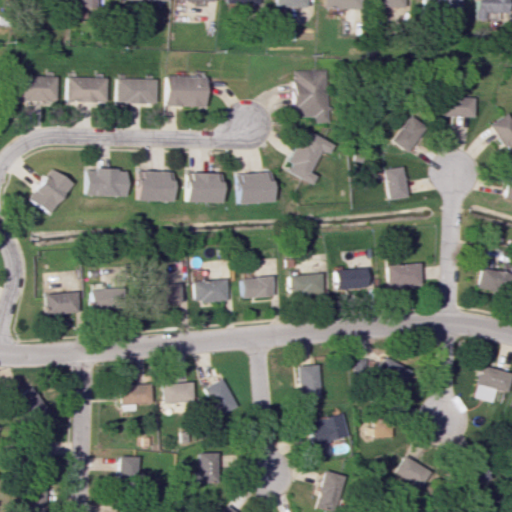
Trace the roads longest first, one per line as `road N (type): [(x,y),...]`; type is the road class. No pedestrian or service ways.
road 1 (residential): [(511,333),(445,321),(0,355)]
road 2 (residential): [(0,313),(8,152),(47,135),(227,140),(246,125)]
road 3 (residential): [(82,350),(75,511)]
road 4 (residential): [(445,321),(451,171)]
road 5 (residential): [(255,336),(267,475)]
